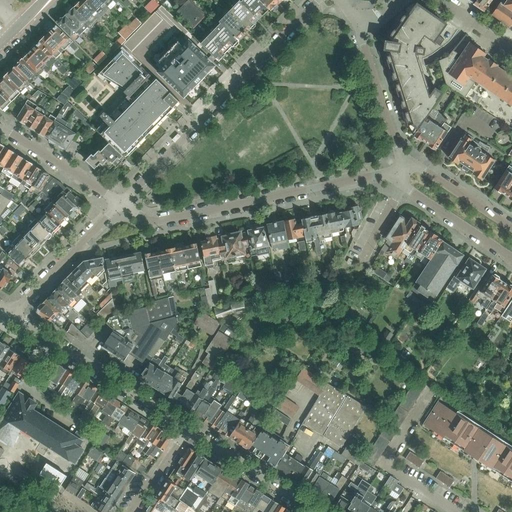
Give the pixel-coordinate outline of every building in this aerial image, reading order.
[(75,7),(91,23),(91,24),(93,26),(101,17),(99,15),(84,0),(81,0),(80,2),(77,2),(74,5),(75,7)] [(108,6),(101,0),(84,0),(99,15),(101,17),(110,9),(108,6)] [(202,20),(206,15),(201,11),(190,0),(188,0),(183,6),(197,19),(199,17),(202,20)] [(237,6),(232,12),(231,12),(230,11),(249,30),(250,29),(253,29),(256,26),(256,23),(255,22),(259,19),(241,2),(239,0),(230,0),(232,1),(233,2),(232,2),(234,3),(234,4),(235,6),(236,6),(237,6)] [(243,0),(241,2),(259,19),(262,15),(263,16),(269,9),(259,0),(243,0)] [(259,0),(269,9),(271,11),(276,5),(275,5),(278,2),(279,3),(276,0),(259,0)] [(477,0),(474,4),(484,11),(491,0),(477,0)] [(511,0),(502,0),(492,15),(510,27),(511,26),(511,25),(511,0)] [(414,132),(416,133),(429,113),(428,113),(435,103),(441,93),(436,89),(431,96),(417,53),(418,53),(423,54),(424,49),(418,48),(418,47),(426,36),(434,41),(433,41),(440,46),(444,40),(438,35),(446,25),(417,4),(416,5),(417,6),(410,15),(406,13),(402,19),(400,19),(399,20),(398,21),(398,23),(398,24),(397,27),(395,27),(394,27),(393,29),(393,30),(393,32),(389,38),(392,40),(390,43),(387,42),(385,49),(389,50),(390,52),(386,53),(389,61),(388,62),(388,64),(388,65),(389,66),(391,67),(391,70),(391,71),(390,72),(391,74),(392,75),(393,75),(398,89),(397,90),(397,92),(397,93),(398,94),(400,95),(400,98),(400,99),(399,100),(400,102),(401,103),(402,104),(407,117),(406,118),(406,120),(406,121),(407,123),(409,123),(409,125),(413,124),(417,127),(413,132),(414,133),(414,132)] [(188,24),(193,29),(197,24),(194,22),(197,19),(183,6),(176,13),(182,19),(188,24)] [(66,13),(66,16),(83,32),(91,24),(91,23),(75,7),(72,10),(69,10),(66,13)] [(249,30),(230,11),(229,12),(226,9),(222,14),(226,18),(221,23),(239,41),(249,30)] [(58,21),(58,24),(74,41),(83,32),(66,16),(63,18),(61,19),(58,21)] [(136,18),(128,27),(133,32),(141,24),(141,23),(136,18)] [(221,23),(215,29),(217,31),(213,35),(228,50),(232,46),(233,47),(236,47),(239,44),(239,41),(221,23)] [(78,47),(57,25),(53,29),(51,28),(48,31),(48,34),(64,50),(69,45),(75,51),(78,47)] [(183,27),(180,30),(185,36),(189,32),(183,27)] [(40,42),(56,58),(64,50),(48,34),(45,37),(43,37),(40,40),(40,42)] [(207,37),(201,44),(219,61),(225,55),(225,54),(228,50),(213,35),(209,39),(207,37)] [(175,89),(184,97),(194,87),(195,87),(198,84),(198,85),(203,80),(202,80),(205,76),(215,65),(206,57),(201,51),(189,40),(187,42),(182,38),(155,65),(160,70),(158,72),(170,83),(169,83),(175,89)] [(123,45),(118,40),(113,45),(118,50),(122,45),(123,45)] [(32,50),(31,51),(48,67),(56,58),(40,42),(37,45),(34,45),(31,48),(32,50)] [(470,43),(458,60),(456,58),(455,58),(458,53),(453,50),(448,57),(439,61),(447,86),(457,93),(465,98),(476,81),(511,105),(511,66),(510,65),(507,69),(502,66),(500,69),(497,67),(498,65),(490,60),(489,61),(484,58),(486,55),(486,54),(470,43)] [(148,74),(122,50),(100,73),(146,103),(142,108),(134,100),(132,102),(129,99),(111,117),(114,121),(101,134),(107,140),(127,159),(160,125),(158,124),(176,106),(175,106),(179,101),(150,72),(148,74)] [(23,59),(39,75),(48,67),(31,51),(28,53),(26,53),(23,56),(23,59)] [(39,75),(23,59),(21,59),(18,62),(18,64),(15,67),(31,84),(39,75)] [(90,74),(97,67),(93,63),(86,70),(90,74)] [(5,77),(20,93),(29,84),(13,69),(10,72),(8,72),(5,75),(5,77)] [(0,89),(12,101),(20,93),(5,77),(2,80),(0,80),(0,89)] [(0,107),(3,110),(12,101),(0,89),(0,107)] [(38,106),(28,100),(16,119),(26,125),(38,106)] [(47,112),(38,106),(26,125),(35,131),(47,112)] [(55,142),(65,127),(67,123),(61,119),(67,109),(64,107),(56,118),(45,136),(50,138),(50,140),(53,142),(55,142)] [(45,137),(45,136),(56,118),(47,112),(35,131),(45,137)] [(414,136),(425,143),(443,116),(438,113),(435,117),(429,113),(416,133),(414,136)] [(447,119),(443,116),(425,143),(436,150),(451,128),(444,123),(447,119)] [(67,123),(65,127),(55,142),(59,145),(60,147),(63,149),(65,148),(66,149),(75,134),(68,130),(71,126),(67,123)] [(473,174),(482,180),(495,160),(486,154),(485,155),(480,151),(483,147),(478,144),(475,148),(470,145),(471,144),(470,144),(472,140),(465,135),(463,139),(462,138),(449,158),(458,164),(459,162),(464,165),(461,171),(466,174),(469,168),(474,172),(473,174)] [(127,160),(107,140),(103,143),(106,146),(101,152),(117,167),(122,162),(123,163),(127,160)] [(0,153),(0,169),(2,171),(14,153),(4,147),(0,153)] [(101,152),(98,148),(86,160),(87,161),(87,162),(93,168),(94,167),(95,169),(95,168),(98,171),(101,167),(107,173),(108,171),(110,173),(109,173),(110,174),(117,167),(101,152)] [(14,153),(2,171),(11,177),(23,159),(14,153)] [(23,159),(11,177),(21,183),(32,165),(23,159)] [(21,183),(30,189),(42,171),(32,165),(21,183)] [(511,167),(509,166),(494,188),(495,188),(496,190),(499,193),(501,193),(506,195),(511,185),(511,167)] [(41,191),(50,176),(42,171),(30,189),(28,192),(32,194),(36,188),(41,191)] [(63,191),(53,202),(68,217),(77,208),(79,209),(82,205),(82,204),(81,203),(83,202),(77,196),(76,197),(69,191),(67,194),(63,191)] [(18,205),(11,200),(7,206),(13,211),(18,205)] [(53,202),(45,210),(62,226),(67,221),(66,219),(68,217),(53,202)] [(342,212),(340,213),(343,228),(354,226),(354,229),(353,229),(351,233),(353,238),(360,225),(360,223),(360,219),(362,219),(361,212),(358,212),(357,206),(350,207),(350,210),(342,212)] [(45,210),(37,217),(53,233),(54,234),(62,226),(45,210)] [(328,214),(327,214),(331,234),(343,231),(344,230),(343,228),(340,213),(336,214),(336,212),(335,212),(332,211),(329,212),(328,214)] [(319,242),(322,254),(322,251),(326,250),(325,243),(324,243),(323,241),(325,240),(325,239),(332,238),(331,234),(327,214),(326,214),(324,213),(320,214),(319,216),(314,217),(319,241),(319,242)] [(302,219),(302,221),(305,237),(306,243),(314,241),(315,248),(316,248),(318,254),(322,254),(319,242),(319,241),(314,217),(310,218),(308,216),(304,217),(302,219)] [(37,218),(28,227),(44,242),(46,239),(49,239),(52,237),(51,234),(52,233),(37,218)] [(408,223),(400,218),(392,230),(387,238),(388,239),(382,250),(379,254),(382,256),(385,252),(397,259),(404,248),(418,227),(417,226),(418,224),(412,219),(411,222),(409,221),(408,223)] [(295,219),(284,222),(288,239),(288,240),(305,237),(302,221),(295,222),(295,219)] [(288,239),(284,222),(267,225),(267,226),(264,227),(267,241),(270,240),(271,243),(279,241),(280,242),(285,241),(286,240),(288,239)] [(250,231),(249,231),(252,244),(249,245),(249,246),(252,256),(257,255),(260,254),(259,249),(269,247),(264,228),(263,228),(262,226),(250,228),(250,231)] [(408,258),(404,264),(408,266),(415,256),(415,255),(430,233),(426,230),(425,228),(422,226),(419,226),(418,227),(404,248),(411,252),(407,258),(408,258)] [(44,242),(28,227),(25,230),(20,235),(37,251),(41,247),(41,245),(44,242)] [(223,238),(218,239),(221,257),(222,261),(237,258),(236,256),(244,254),(244,253),(245,253),(243,247),(249,246),(249,245),(247,233),(241,234),(241,232),(240,233),(240,230),(231,232),(231,234),(225,236),(225,237),(223,237),(223,238)] [(415,255),(415,256),(423,262),(427,257),(431,259),(443,241),(436,237),(435,235),(433,233),(430,233),(415,255)] [(20,235),(13,243),(28,258),(31,255),(34,255),(37,251),(20,235)] [(218,239),(217,235),(216,236),(215,236),(213,236),(211,236),(209,237),(208,238),(207,238),(208,241),(201,242),(205,257),(206,262),(207,267),(209,269),(210,268),(210,270),(213,269),(213,268),(214,268),(213,264),(214,264),(213,261),(213,259),(221,257),(218,239)] [(190,241),(183,242),(188,269),(201,266),(196,244),(192,245),(191,242),(190,241)] [(443,241),(431,259),(411,290),(431,303),(457,265),(464,255),(443,241)] [(175,248),(171,249),(175,271),(188,269),(183,242),(176,244),(175,246),(175,248)] [(28,258),(13,243),(5,251),(20,266),(21,266),(23,266),(26,263),(26,261),(28,258)] [(165,246),(158,248),(163,274),(170,272),(171,279),(177,278),(175,271),(171,249),(167,250),(166,247),(165,246)] [(150,251),(145,252),(154,298),(159,297),(156,279),(164,278),(163,274),(158,248),(151,249),(150,251)] [(134,254),(129,255),(134,275),(135,283),(138,282),(137,275),(146,273),(141,252),(140,253),(139,252),(136,252),(134,254)] [(123,280),(124,285),(127,284),(126,280),(127,279),(127,277),(134,275),(129,255),(127,254),(124,255),(123,256),(118,257),(122,278),(123,280)] [(111,259),(106,260),(110,280),(122,278),(118,257),(117,257),(115,256),(112,257),(111,259)] [(2,270),(0,273),(0,288),(2,290),(7,282),(7,283),(8,282),(18,267),(10,259),(2,270)] [(84,263),(83,263),(98,277),(104,270),(102,259),(84,263)] [(459,269),(446,288),(453,293),(461,282),(465,284),(465,285),(464,287),(464,288),(465,289),(467,291),(468,291),(464,297),(469,300),(472,296),(478,287),(479,286),(475,284),(485,270),(479,266),(480,264),(473,260),(472,262),(470,260),(462,271),(459,269)] [(76,271),(88,283),(92,279),(95,281),(99,278),(98,277),(83,263),(81,266),(79,266),(76,269),(76,271)] [(387,274),(377,267),(374,273),(384,279),(387,274)] [(68,279),(64,283),(78,296),(82,293),(80,291),(88,283),(76,271),(73,274),(71,274),(68,277),(68,279)] [(493,275),(492,275),(482,289),(478,287),(472,296),(477,299),(479,297),(484,300),(481,305),(486,309),(504,283),(502,282),(502,281),(500,280),(499,277),(495,274),(493,275)] [(209,288),(205,289),(209,307),(219,305),(214,280),(208,282),(209,288)] [(63,282),(55,291),(73,308),(79,302),(81,304),(80,305),(89,313),(92,310),(84,301),(83,302),(78,296),(64,283),(63,282)] [(276,282),(270,283),(272,294),(279,292),(276,282)] [(506,285),(504,283),(486,309),(491,312),(495,307),(501,312),(511,296),(511,285),(508,285),(506,284),(506,285)] [(62,315),(64,317),(73,308),(55,291),(47,299),(62,315)] [(429,307),(408,293),(406,297),(427,310),(429,307)] [(62,315),(47,299),(39,307),(38,308),(38,309),(38,310),(38,311),(38,312),(38,313),(39,313),(54,323),(67,332),(73,323),(64,317),(62,315)] [(116,315),(112,299),(110,302),(96,315),(105,324),(108,318),(116,315)] [(511,299),(499,320),(498,320),(496,323),(500,325),(501,322),(502,323),(505,319),(506,320),(506,319),(511,321),(511,319),(511,299)] [(244,302),(214,308),(218,319),(234,313),(246,311),(244,302)] [(466,306),(460,302),(453,313),(458,317),(466,306)] [(288,318),(277,308),(267,321),(272,326),(271,327),(274,329),(271,333),(274,335),(288,318)] [(113,331),(103,347),(107,349),(106,350),(112,354),(113,353),(114,354),(131,328),(142,325),(150,323),(147,312),(120,319),(123,330),(120,334),(116,331),(113,331)] [(484,313),(477,324),(481,327),(488,316),(484,313)] [(219,325),(201,314),(195,323),(213,334),(219,325)] [(146,328),(124,360),(125,361),(129,354),(142,362),(159,337),(165,341),(172,332),(175,328),(178,323),(177,317),(150,323),(142,325),(146,328)] [(73,323),(67,332),(82,341),(83,341),(88,338),(81,331),(73,323)] [(81,331),(88,338),(95,331),(87,324),(81,331)] [(237,334),(223,324),(206,352),(208,354),(202,363),(212,370),(225,350),(226,351),(237,334)] [(123,360),(124,360),(146,328),(142,325),(131,328),(114,354),(118,356),(118,358),(121,360),(123,360)] [(177,335),(175,339),(181,343),(184,338),(178,335),(178,334),(177,335)] [(7,346),(0,342),(0,341),(0,363),(9,349),(10,349),(6,347),(7,346)] [(9,349),(0,363),(0,369),(8,375),(20,356),(16,353),(15,351),(12,349),(11,350),(9,349)] [(150,363),(139,377),(148,383),(165,356),(167,353),(163,351),(154,365),(150,363)] [(165,356),(148,383),(156,388),(167,371),(169,367),(165,364),(169,359),(165,356)] [(22,357),(13,371),(23,377),(32,363),(27,360),(27,359),(24,357),(23,358),(22,357)] [(54,391),(59,382),(60,381),(67,369),(59,364),(46,386),(54,391)] [(167,371),(156,388),(165,394),(178,373),(169,367),(167,371)] [(59,390),(63,393),(75,374),(67,369),(60,381),(59,382),(63,385),(59,390)] [(309,373),(303,369),(296,380),(302,384),(309,373)] [(186,378),(178,373),(165,394),(173,399),(177,392),(186,378)] [(177,402),(176,404),(185,410),(196,395),(195,394),(189,390),(190,389),(191,390),(200,376),(195,373),(181,395),(177,392),(173,399),(177,402)] [(315,377),(309,373),(302,384),(307,388),(315,377)] [(70,390),(74,392),(83,379),(75,374),(63,393),(61,396),(65,398),(70,390)] [(213,384),(221,390),(224,385),(225,385),(226,383),(228,379),(219,374),(213,384)] [(0,383),(0,384),(3,386),(9,378),(6,376),(0,383)] [(321,380),(315,377),(307,388),(313,392),(321,380)] [(415,382),(424,389),(427,384),(418,378),(415,382)] [(72,403),(76,405),(90,384),(83,379),(74,392),(78,394),(75,398),(72,403)] [(228,379),(226,383),(234,388),(236,384),(228,379)] [(326,384),(321,380),(313,392),(319,396),(326,384)] [(412,387),(421,393),(424,389),(415,382),(412,387)] [(327,383),(326,384),(302,424),(341,447),(366,407),(327,383)] [(89,402),(90,400),(98,389),(90,384),(76,405),(84,410),(87,406),(83,404),(86,399),(89,402)] [(193,415),(200,420),(210,404),(207,402),(216,390),(211,387),(208,391),(205,398),(193,415)] [(409,391),(418,398),(421,393),(412,387),(409,391)] [(196,395),(185,410),(193,415),(205,398),(208,391),(203,388),(200,392),(197,390),(195,394),(196,395)] [(89,414),(94,417),(97,419),(101,413),(111,397),(98,389),(90,400),(96,404),(89,414)] [(243,389),(239,395),(245,399),(250,393),(243,389)] [(406,396),(415,402),(418,398),(409,391),(406,396)] [(79,447),(82,443),(83,441),(33,409),(37,403),(30,399),(29,399),(19,393),(0,423),(0,435),(11,442),(18,427),(75,463),(84,450),(79,447)] [(245,399),(252,404),(253,402),(256,397),(250,393),(245,399)] [(208,425),(215,429),(223,416),(224,416),(236,399),(232,396),(222,411),(219,409),(216,411),(208,425)] [(403,401),(412,407),(415,402),(406,396),(403,401)] [(109,419),(111,416),(120,403),(111,397),(103,411),(101,413),(109,419)] [(289,401),(284,397),(277,407),(282,410),(289,401)] [(208,425),(216,411),(219,409),(222,405),(214,400),(211,405),(210,404),(200,420),(208,425)] [(223,416),(215,429),(222,433),(230,420),(231,421),(243,403),(238,400),(226,418),(224,416),(223,416)] [(294,404),(289,401),(282,410),(287,414),(294,404)] [(400,405),(409,412),(412,407),(403,401),(400,405)] [(423,424),(511,481),(511,448),(438,401),(423,424)] [(129,408),(120,403),(111,416),(116,419),(118,418),(121,420),(129,408)] [(294,404),(287,414),(292,417),(299,407),(294,404)] [(230,420),(222,433),(229,438),(229,437),(238,425),(242,419),(249,408),(245,405),(245,406),(244,406),(233,422),(231,421),(230,420)] [(397,410),(407,417),(410,412),(409,412),(400,405),(397,410)] [(130,436),(133,431),(142,417),(129,409),(118,425),(123,428),(122,430),(123,432),(130,436)] [(291,420),(276,410),(272,415),(288,426),(291,420)] [(407,417),(397,410),(393,415),(403,421),(407,417)] [(238,425),(229,437),(231,438),(232,439),(234,441),(236,441),(239,443),(257,416),(253,414),(248,422),(242,419),(238,425)] [(403,421),(393,415),(390,420),(400,426),(403,421)] [(261,419),(257,416),(239,443),(242,445),(243,447),(246,448),(248,448),(249,449),(262,432),(256,428),(261,419)] [(249,450),(266,461),(289,427),(272,416),(262,432),(260,434),(249,449),(249,450)] [(141,437),(141,436),(151,422),(142,417),(133,431),(141,437)] [(390,420),(387,425),(397,431),(400,426),(390,420)] [(117,427),(108,421),(105,424),(115,430),(117,427)] [(151,422),(141,436),(146,439),(142,444),(137,451),(141,453),(144,448),(149,441),(158,427),(151,422)] [(393,436),(397,431),(387,425),(384,430),(393,436)] [(156,446),(166,432),(158,427),(149,441),(152,443),(152,445),(146,454),(149,456),(156,446)] [(390,441),(394,436),(393,436),(384,430),(380,435),(390,441)] [(172,437),(166,432),(156,446),(162,450),(161,451),(163,452),(172,439),(172,437)] [(380,435),(377,439),(387,446),(390,441),(380,435)] [(377,439),(374,444),(384,451),(387,446),(377,439)] [(266,461),(276,468),(285,454),(285,453),(290,446),(280,440),(266,461)] [(374,444),(371,449),(381,455),(384,451),(374,444)] [(335,451),(329,446),(325,452),(332,456),(335,451)] [(93,447),(87,455),(89,457),(98,462),(104,454),(95,448),(93,447)] [(189,447),(167,480),(176,486),(184,474),(197,453),(189,447)] [(363,459),(346,448),(342,455),(359,466),(361,462),(363,459)] [(371,449),(368,454),(378,460),(381,455),(371,449)] [(332,456),(332,457),(342,463),(346,458),(341,455),(342,455),(335,451),(332,456)] [(306,466),(296,481),(304,486),(316,466),(319,461),(319,460),(323,454),(320,452),(316,459),(316,458),(309,468),(306,466)] [(408,455),(415,460),(417,456),(410,452),(408,455)] [(206,458),(197,453),(184,474),(192,480),(192,479),(196,473),(205,459),(206,458)] [(136,459),(128,454),(122,464),(129,469),(130,467),(134,462),(136,459)] [(294,459),(285,454),(276,468),(296,480),(305,466),(300,463),(303,458),(298,454),(294,459)] [(378,460),(368,454),(365,459),(374,465),(378,460)] [(405,459),(412,463),(415,460),(408,455),(405,459)] [(415,460),(422,464),(424,461),(417,456),(415,460)] [(222,469),(205,459),(196,473),(192,479),(199,484),(194,491),(203,498),(213,483),(222,469)] [(415,460),(412,463),(420,468),(422,464),(415,460)] [(117,461),(111,470),(129,482),(131,479),(133,478),(134,476),(134,474),(135,473),(129,469),(122,464),(117,461)] [(342,476),(348,480),(350,477),(354,471),(355,472),(359,466),(351,461),(342,476)] [(134,462),(130,467),(129,469),(135,473),(136,471),(140,466),(134,462)] [(359,467),(367,473),(371,468),(361,462),(359,466),(359,467)] [(62,483),(67,476),(57,470),(47,463),(40,474),(60,487),(62,483)] [(103,465),(99,463),(94,471),(99,474),(102,469),(101,468),(103,465)] [(145,469),(140,466),(136,471),(141,475),(143,471),(145,469)] [(319,469),(316,466),(304,486),(311,490),(320,476),(321,475),(317,473),(319,469)] [(219,494),(222,496),(234,476),(223,469),(222,469),(213,483),(222,489),(219,494)] [(111,482),(124,490),(126,488),(127,487),(128,485),(129,482),(111,470),(108,474),(114,477),(111,482)] [(438,475),(445,479),(447,476),(440,471),(438,475)] [(321,477),(320,476),(311,490),(320,496),(325,489),(326,489),(330,483),(326,480),(329,476),(324,472),(321,477)] [(75,475),(65,490),(75,496),(84,481),(75,475)] [(320,496),(331,503),(346,479),(341,475),(334,486),(330,483),(326,489),(325,489),(320,496)] [(445,479),(438,475),(436,479),(443,483),(445,479)] [(234,476),(222,496),(217,504),(220,505),(228,493),(232,495),(241,480),(234,476)] [(345,511),(344,511),(355,511),(359,507),(358,506),(374,480),(375,479),(372,476),(364,489),(358,486),(355,491),(357,492),(345,511)] [(397,483),(399,481),(391,476),(384,486),(392,491),(397,483)] [(447,476),(445,479),(452,484),(455,480),(447,476)] [(445,479),(443,483),(450,488),(452,484),(445,479)] [(161,489),(157,496),(168,504),(176,509),(181,502),(170,495),(171,493),(176,486),(167,480),(161,489)] [(232,495),(230,498),(228,501),(234,505),(236,506),(237,505),(241,498),(249,485),(241,480),(232,495)] [(359,507),(355,511),(367,511),(374,502),(369,499),(376,489),(373,487),(376,481),(374,480),(358,506),(359,507)] [(103,483),(101,487),(103,489),(106,491),(118,499),(120,496),(122,495),(123,493),(123,491),(124,490),(111,482),(108,486),(103,483)] [(96,489),(87,483),(84,487),(94,493),(94,492),(96,489)] [(392,491),(400,497),(405,489),(397,483),(392,491)] [(249,485),(241,498),(237,505),(244,509),(248,502),(256,490),(249,485)] [(184,491),(176,486),(171,493),(180,499),(184,491)] [(83,488),(77,497),(80,500),(86,491),(83,488)] [(256,490),(248,502),(244,509),(241,511),(252,511),(256,507),(264,495),(256,490)] [(106,491),(100,499),(113,507),(113,506),(115,505),(116,503),(117,502),(118,499),(106,491)] [(335,506),(345,511),(357,492),(355,491),(352,496),(344,491),(335,505),(335,506)] [(257,511),(259,509),(263,511),(271,499),(264,495),(256,507),(252,511),(257,511)] [(157,496),(151,504),(162,511),(168,504),(157,496)] [(109,511),(113,507),(100,499),(98,498),(92,507),(99,511),(109,511)] [(273,511),(279,504),(271,499),(263,511),(273,511)] [(388,511),(394,511),(400,504),(396,501),(390,510),(388,511)] [(374,502),(367,511),(377,511),(380,509),(383,504),(380,502),(378,504),(374,502)]
